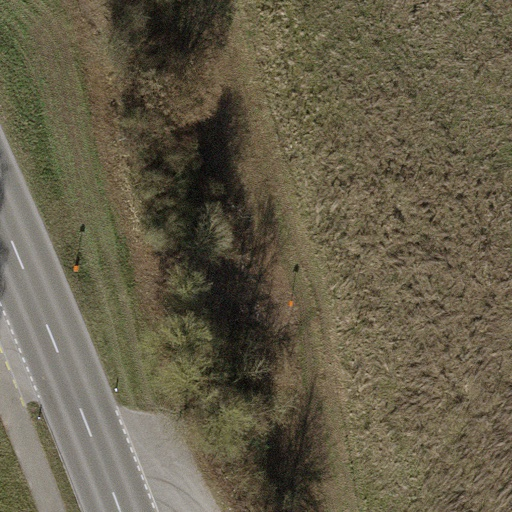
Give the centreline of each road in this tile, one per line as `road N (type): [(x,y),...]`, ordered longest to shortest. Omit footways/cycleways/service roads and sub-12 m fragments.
road 1 (tertiary): [(0,215),(120,511)]
road 2 (track): [(202,511),(159,434),(49,327),(0,357)]
